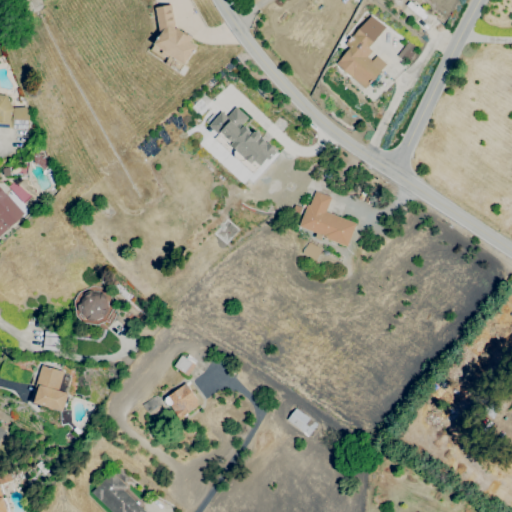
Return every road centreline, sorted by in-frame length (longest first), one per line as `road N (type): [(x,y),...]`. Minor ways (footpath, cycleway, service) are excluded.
road 1 (residential): [(511,250),(330,130),(220,0)]
road 2 (residential): [(391,170),(481,0)]
